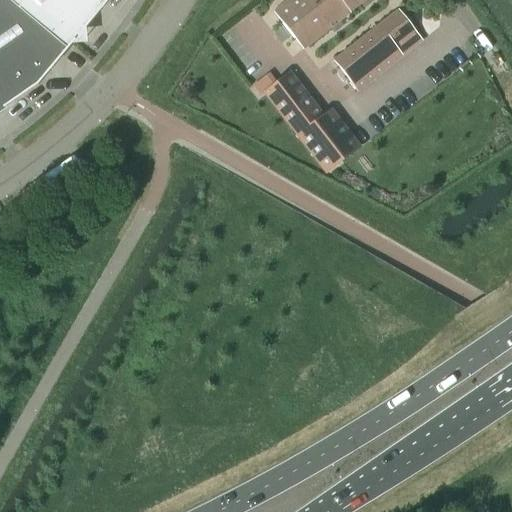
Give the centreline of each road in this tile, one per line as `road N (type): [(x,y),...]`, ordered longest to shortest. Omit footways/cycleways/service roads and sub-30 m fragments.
road 1 (secondary): [(511,336),(219,511)]
road 2 (unknown): [(393,0),(318,55),(343,104),(353,107),(458,28),(463,16)]
road 3 (unclassified): [(0,190),(57,148),(113,90),(163,34),(180,0)]
road 4 (secondary): [(336,511),(511,395)]
